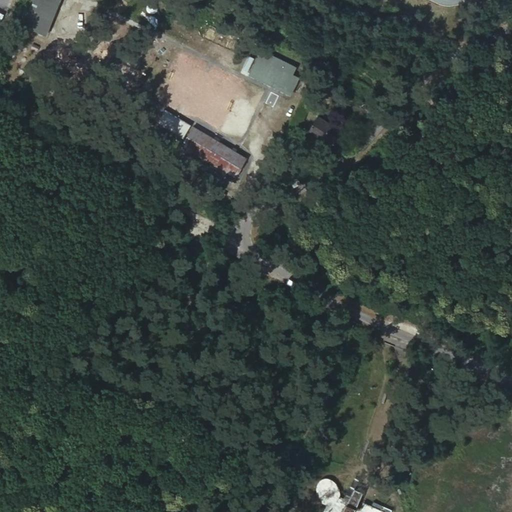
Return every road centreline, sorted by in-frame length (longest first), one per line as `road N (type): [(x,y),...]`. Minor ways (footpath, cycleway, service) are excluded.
road 1 (unclassified): [(511,37),(457,62),(358,148),(221,243),(511,386)]
road 2 (unknown): [(260,216),(249,188),(249,141),(194,107)]
